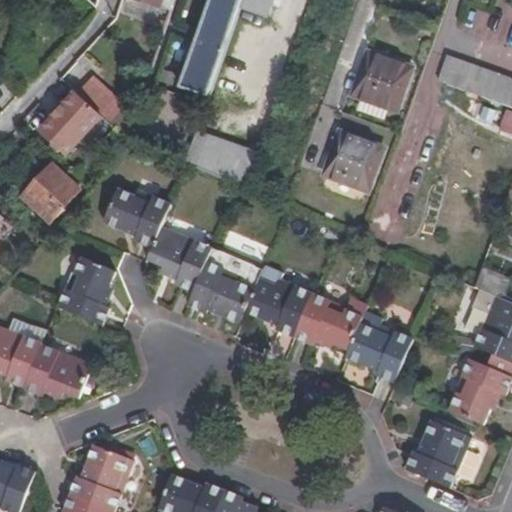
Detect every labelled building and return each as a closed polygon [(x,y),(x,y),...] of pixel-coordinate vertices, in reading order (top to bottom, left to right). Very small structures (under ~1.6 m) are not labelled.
[(174,0),(132,0),(132,1),(137,3),(138,0),(141,0),(171,10),(174,0)] [(212,0),(181,87),(209,97),(243,0),(212,0)] [(370,51),(355,94),(393,107),(408,65),(370,51)] [(438,82),(459,90),(468,65),(447,57),(438,82)] [(76,61),(61,78),(78,93),(102,115),(117,98),(76,61)] [(468,65),(459,90),(498,104),(507,80),(468,65)] [(511,81),(507,80),(498,104),(511,109),(511,81)] [(102,115),(78,93),(44,129),(56,140),(63,147),(69,152),(85,134),(100,149),(112,136),(118,129),(102,115)] [(205,110),(186,163),(188,164),(240,186),(246,189),(248,185),(266,131),(208,111),(205,110)] [(127,137),(118,129),(112,136),(123,146),(129,139),(127,137)] [(380,144),(342,130),(327,173),(365,187),(380,144)] [(63,147),(56,140),(52,144),(60,151),(63,147)] [(54,166),(42,179),(37,185),(25,197),(52,222),(81,191),(54,166)] [(145,245),(152,248),(162,225),(172,202),(154,195),(152,200),(135,193),(117,186),(102,222),(119,229),(121,225),(138,232),(136,236),(134,240),(145,245)] [(152,200),(154,195),(137,187),(135,193),(152,200)] [(0,230),(9,221),(0,213),(0,230)] [(119,229),(136,236),(138,232),(121,225),(119,229)] [(174,285),(193,293),(208,260),(213,247),(162,225),(152,248),(147,259),(162,265),(161,268),(178,275),(176,281),(174,285)] [(58,308),(103,327),(111,308),(107,306),(102,304),(109,288),(116,273),(82,258),(75,275),(72,274),(58,308)] [(223,315),(240,323),(245,312),(256,288),(238,281),(221,274),(224,267),(208,260),(193,293),(187,306),(205,314),(208,308),(210,303),(225,310),(223,315)] [(0,279),(5,285),(14,276),(2,266),(0,268),(0,279)] [(483,266),(475,286),(493,294),(503,298),(511,278),(483,266)] [(241,274),(224,267),(221,274),(238,281),(241,274)] [(178,275),(161,268),(159,273),(176,281),(178,275)] [(276,332),(293,339),(313,294),(280,279),(278,285),(260,278),(256,288),(245,312),(263,319),(265,314),(281,320),(279,326),(276,332)] [(102,304),(107,306),(114,291),(109,288),(102,304)] [(331,343),(349,351),(360,324),(363,319),(344,311),(345,307),(313,294),(293,339),(311,347),(313,343),(315,337),(331,343)] [(503,298),(493,294),(485,313),(489,314),(494,317),(503,298)] [(489,314),(474,349),(493,357),(511,364),(511,302),(503,298),(494,317),(489,314)] [(208,308),(223,315),(225,310),(210,303),(208,308)] [(263,319),(279,326),(281,320),(265,314),(263,319)] [(349,351),(346,357),(363,364),(365,359),(382,366),(379,371),(377,376),(394,384),(413,340),(395,333),(393,338),(377,331),(360,324),(349,351)] [(380,326),(377,331),(393,338),(395,333),(380,326)] [(7,387),(23,393),(41,347),(42,345),(0,329),(0,374),(11,378),(8,383),(7,387)] [(315,337),(313,343),(328,349),(331,343),(315,337)] [(23,393),(22,395),(39,401),(40,397),(43,391),(60,399),(61,397),(77,403),(92,367),(41,347),(23,393)] [(511,364),(493,357),(487,369),(511,380),(511,364)] [(365,359),(363,364),(379,371),(382,366),(365,359)] [(458,395),(450,412),(484,427),(491,409),(498,394),(503,396),(507,398),(511,385),(511,380),(487,369),(470,362),(456,394),(458,395)] [(0,380),(8,383),(11,378),(0,374),(0,380)] [(43,391),(40,397),(58,404),(60,399),(43,391)] [(496,412),(503,396),(498,394),(491,409),(496,412)] [(414,454),(407,470),(451,489),(458,472),(453,470),(460,455),(468,438),(433,424),(426,440),(432,443),(425,458),(419,456),(414,454)] [(426,440),(419,456),(425,458),(432,443),(426,440)] [(70,493),(70,495),(114,511),(115,511),(122,495),(117,492),(123,476),(130,458),(96,445),(89,463),(93,465),(87,481),(82,479),(77,477),(70,493)] [(453,470),(458,472),(466,457),(460,455),(453,470)] [(89,463),(82,479),(87,481),(93,465),(89,463)] [(2,472),(4,467),(0,465),(0,511),(2,511),(20,511),(35,476),(19,470),(18,472),(16,478),(2,472)] [(18,472),(4,467),(2,472),(16,478),(18,472)] [(216,511),(225,491),(207,484),(205,489),(203,494),(187,488),(189,483),(171,475),(159,509),(166,511),(216,511)] [(117,492),(122,495),(129,479),(123,476),(117,492)] [(205,489),(189,483),(187,488),(203,494),(205,489)] [(225,491),(216,511),(253,511),(239,507),(241,501),(243,498),(225,491)] [(114,511),(70,495),(62,511),(114,511)] [(253,511),(256,507),(241,501),(239,507),(253,511)]
